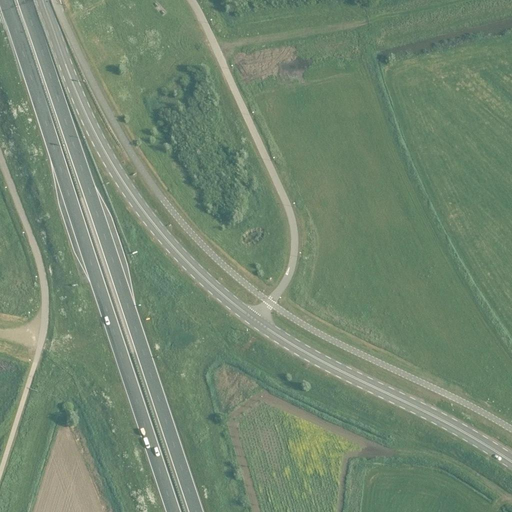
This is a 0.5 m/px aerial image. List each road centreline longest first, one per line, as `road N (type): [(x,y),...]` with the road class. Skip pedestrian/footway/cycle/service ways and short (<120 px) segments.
road 1 (trunk): [(194,511),(24,0)]
road 2 (trunk): [(4,0),(172,511)]
road 3 (secondary): [(254,319),(194,270),(115,171),(79,103),(42,0)]
road 4 (unclassified): [(190,0),(290,215),(288,270),(254,319)]
road 5 (secondary): [(511,460),(254,319)]
road 6 (track): [(437,0),(214,44)]
road 7 (unclassified): [(38,341),(42,275),(0,158)]
